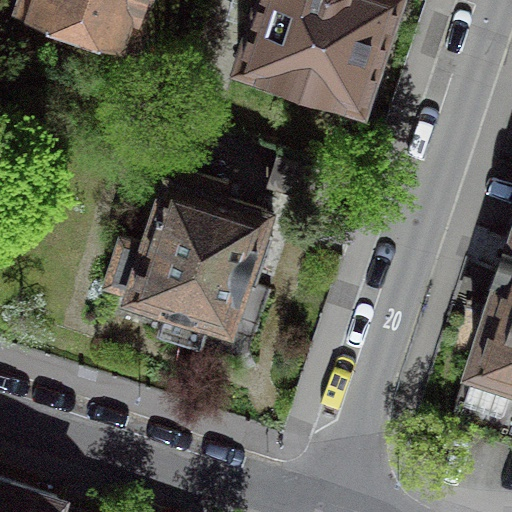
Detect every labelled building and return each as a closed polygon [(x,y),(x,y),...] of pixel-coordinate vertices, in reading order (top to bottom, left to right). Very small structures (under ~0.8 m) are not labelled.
[(27,0),(131,35),(142,0),(27,0)] [(256,0),(237,60),(361,101),(395,0),(256,0)] [(339,166),(280,147),(268,184),(327,204),(333,185),(339,166)] [(226,186),(228,180),(172,162),(145,241),(120,233),(104,282),(129,290),(126,302),(163,314),(157,331),(236,357),(249,351),(270,287),(255,282),(273,229),(261,225),(267,208),(224,193),(226,186)] [(511,245),(509,255),(503,272),(505,272),(493,309),(491,308),(485,311),(450,418),(511,438),(511,245)] [(55,511),(60,496),(0,476),(0,511),(55,511)]
